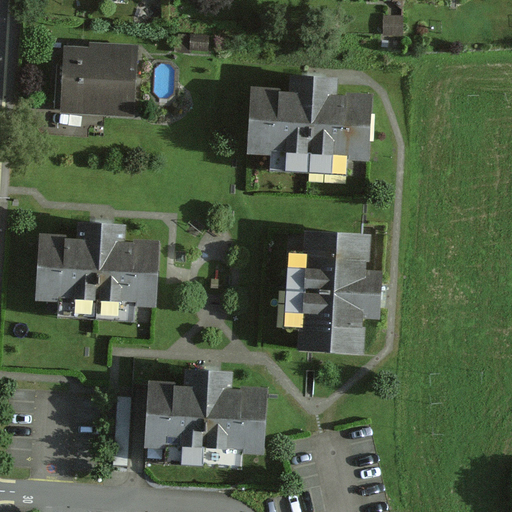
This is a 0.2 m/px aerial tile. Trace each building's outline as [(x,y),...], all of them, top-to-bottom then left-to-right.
[(140,49),(64,45),(61,118),(136,121),(140,49)] [(289,85),(288,96),(251,95),(248,164),(371,168),(373,102),(336,101),(337,87),(289,85)] [(162,243),(126,241),(126,225),(78,223),(77,239),(38,237),(35,310),(159,315),(162,243)] [(372,242),(306,240),(302,356),(368,358),(369,328),(382,329),(383,278),(371,278),(372,242)] [(273,399),(234,396),(236,379),(183,375),(182,391),(148,388),(143,456),(267,466),(273,399)]
